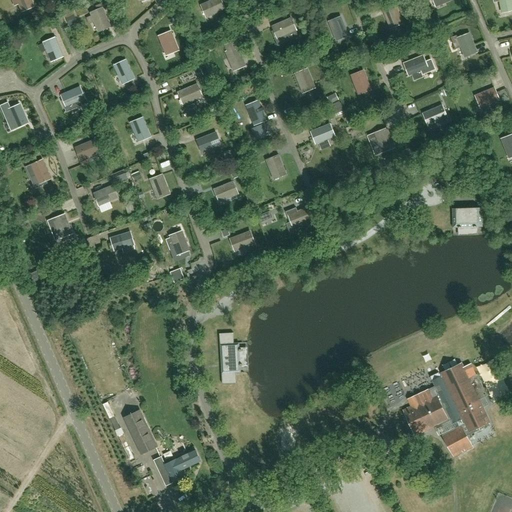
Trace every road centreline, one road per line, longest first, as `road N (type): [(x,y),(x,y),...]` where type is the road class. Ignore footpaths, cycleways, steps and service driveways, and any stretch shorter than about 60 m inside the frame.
road 1 (unclassified): [(118,511),(0,246)]
road 2 (unknown): [(195,300),(212,301),(361,237),(439,184)]
